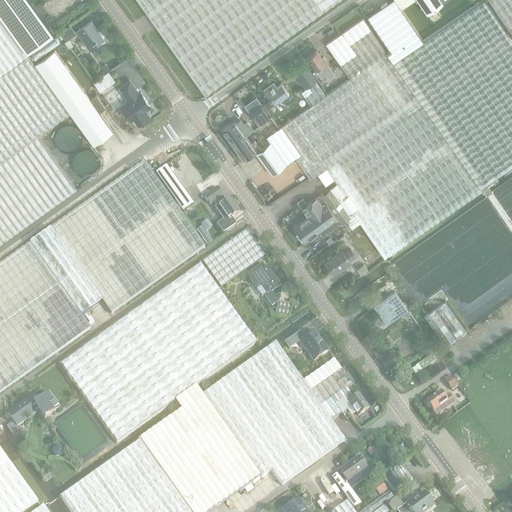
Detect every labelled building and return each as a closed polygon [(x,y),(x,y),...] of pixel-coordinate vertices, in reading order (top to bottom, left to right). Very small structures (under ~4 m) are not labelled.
[(0,0),(0,72),(27,54),(53,35),(29,0),(0,0)] [(137,0),(146,13),(204,95),(245,66),(337,0),(137,0)] [(389,0),(381,6),(366,16),(390,50),(386,53),(480,187),(484,185),(511,165),(511,42),(483,0),(481,0),(422,41),(401,9),(394,0),(389,0)] [(442,3),(439,0),(394,0),(401,9),(414,0),(416,0),(426,15),(442,3)] [(511,0),(488,0),(511,33),(511,31),(511,0)] [(50,15),(44,19),(48,24),(54,20),(50,15)] [(301,112),(265,137),(269,143),(270,143),(286,164),(295,158),(310,179),(326,168),(337,184),(346,197),(357,212),(356,213),(354,214),(360,223),(366,231),(384,257),(481,190),(480,187),(386,53),(363,19),(326,44),(349,78),(326,95),(306,67),(296,74),(306,89),(301,92),(310,106),(305,109),(301,112)] [(91,22),(77,31),(90,50),(103,40),(102,38),(103,37),(99,30),(97,32),(91,22)] [(70,26),(61,33),(66,41),(75,34),(70,26)] [(54,50),(34,64),(70,113),(93,145),(113,131),(100,112),(99,111),(106,107),(96,94),(90,99),(54,50)] [(316,51),(307,57),(316,70),(316,69),(322,77),(326,75),(328,78),(334,74),(326,63),(327,62),(323,57),(321,58),(316,51)] [(39,135),(70,113),(34,64),(27,54),(0,72),(0,244),(4,241),(77,189),(39,135)] [(109,68),(106,64),(101,67),(104,72),(109,68)] [(108,72),(93,82),(100,91),(100,92),(115,82),(114,81),(108,72)] [(129,81),(119,88),(128,101),(121,107),(125,112),(130,120),(133,118),(138,125),(141,123),(143,124),(145,123),(146,121),(147,119),(149,117),(145,112),(144,110),(150,106),(141,92),(139,94),(129,81)] [(271,85),(263,90),(270,100),(271,100),(272,99),(275,103),(288,93),(281,83),(275,87),(273,86),(271,85)] [(256,97),(244,106),(249,112),(248,113),(258,126),(269,118),(264,111),(266,110),(256,97)] [(270,100),(265,104),(268,109),(275,103),(272,99),(271,100),(270,100)] [(234,121),(222,130),(233,145),(245,136),(253,130),(247,122),(243,124),(241,120),(236,124),(234,121)] [(80,143),(80,141),(79,138),(78,136),(76,133),(74,131),(72,130),(70,129),(67,129),(65,129),(62,129),(59,131),(56,133),(54,135),(53,137),(52,140),(52,143),(52,145),(53,148),(54,150),(55,153),(57,154),(60,156),(65,157),(68,157),(71,156),(74,155),(76,153),(77,151),(79,149),(80,146),(80,143)] [(245,136),(233,145),(244,159),(255,151),(256,153),(255,153),(271,175),(286,164),(270,143),(269,143),(268,144),(261,149),(254,140),(250,143),(245,136)] [(98,166),(98,163),(97,161),(96,158),(94,156),(92,155),(90,153),(86,153),(84,153),(81,153),(79,154),(77,155),(75,157),(73,161),(72,163),(72,166),(73,169),(74,172),(75,174),(77,176),(79,177),(81,178),(84,179),(86,179),(88,179),(91,178),(93,176),(95,175),(96,173),(98,170),(98,166)] [(111,314),(204,247),(144,162),(50,229),(97,295),(111,314)] [(330,189),(321,195),(341,223),(346,220),(351,228),(360,223),(354,214),(356,213),(357,212),(346,197),(337,184),(330,189)] [(233,218),(239,213),(229,199),(224,203),(221,198),(223,196),(218,188),(204,197),(210,206),(214,203),(218,208),(216,209),(225,223),(220,226),(224,233),(236,225),(232,219),(233,218)] [(309,216),(294,227),(304,241),(319,231),(323,236),(341,223),(321,195),(303,208),(309,216)] [(212,241),(202,228),(196,232),(206,246),(212,241)] [(76,310),(97,295),(50,229),(29,244),(76,310)] [(220,290),(265,258),(246,231),(201,263),(220,290)] [(330,237),(325,240),(329,245),(334,241),(330,237)] [(0,392),(90,329),(76,310),(29,244),(0,264),(0,392)] [(348,260),(355,255),(351,249),(344,254),(341,250),(324,262),(333,274),(344,266),(345,267),(351,263),(348,260)] [(360,275),(367,270),(363,264),(356,269),(360,275)] [(199,265),(60,365),(117,444),(165,409),(175,402),(179,407),(181,411),(171,418),(140,440),(141,442),(61,498),(70,511),(213,511),(219,508),(245,490),(261,479),(271,493),(313,463),(344,442),(337,431),(330,421),(303,382),(295,372),(276,344),(245,366),(228,378),(213,388),(203,396),(200,391),(197,387),(207,379),(245,352),(256,344),(245,328),(199,265)] [(262,286),(267,295),(265,296),(272,306),(277,303),(270,293),(280,286),(267,266),(262,269),(259,265),(246,275),(256,290),(262,286)] [(442,291),(421,307),(426,314),(447,298),(442,291)] [(387,324),(407,309),(394,292),(374,306),(387,324)] [(233,297),(228,300),(232,306),(239,301),(236,297),(233,297)] [(445,301),(424,316),(446,345),(456,338),(466,331),(445,301)] [(300,342),(314,362),(328,352),(313,332),(304,339),(300,333),(285,343),(289,350),(300,342)] [(417,366),(412,371),(414,375),(421,371),(438,360),(434,355),(417,366)] [(348,401),(353,398),(346,388),(352,384),(334,360),(303,382),(330,421),(341,414),(343,412),(348,420),(357,414),(348,401)] [(450,376),(444,380),(451,391),(458,387),(450,376)] [(436,416),(454,403),(448,395),(445,398),(440,392),(426,402),(436,416)] [(34,395),(26,401),(7,414),(13,423),(7,428),(14,438),(21,433),(17,427),(36,414),(35,412),(38,410),(45,419),(59,409),(48,394),(38,401),(34,395)] [(348,401),(357,414),(359,416),(369,409),(359,394),(353,398),(348,401)] [(373,446),(367,452),(372,458),(378,452),(373,446)] [(0,511),(22,511),(37,502),(17,474),(3,455),(0,456),(0,511)] [(337,474),(332,478),(354,509),(361,504),(347,485),(348,484),(367,470),(358,457),(338,471),(345,480),(342,482),(337,474)] [(394,472),(386,479),(395,492),(404,485),(394,472)] [(380,481),(373,486),(380,496),(388,491),(380,481)] [(389,493),(361,511),(373,511),(393,498),(389,493)] [(397,497),(387,504),(392,511),(396,511),(397,511),(425,511),(433,506),(424,493),(412,501),(411,500),(403,506),(397,497)] [(303,511),(296,502),(282,511),(303,511)] [(266,511),(265,510),(261,511),(353,511),(347,503),(334,511),(266,511)]
